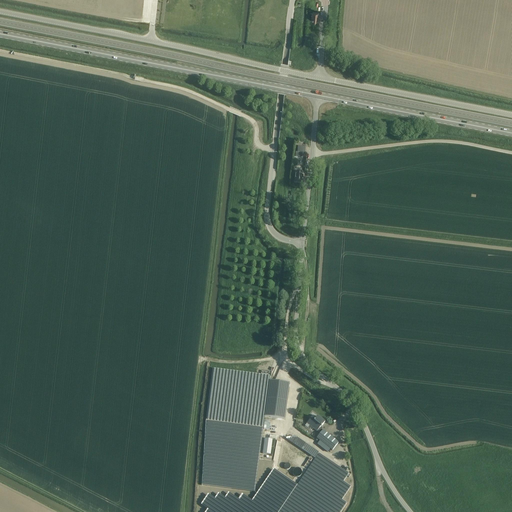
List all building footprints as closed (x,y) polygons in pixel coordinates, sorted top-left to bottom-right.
[(303,184),(304,173),(295,172),(294,183),(303,184)] [(284,419),(289,384),(274,382),(270,381),(269,381),(270,376),(212,369),(205,421),(201,485),(250,492),(254,492),(263,429),(264,421),(265,417),(284,419)] [(312,417),(306,424),(317,432),(317,431),(320,434),(316,439),(332,451),(338,443),(323,430),(322,431),(319,428),(321,427),(325,422),(317,416),(315,419),(312,417)] [(270,455),(272,440),(264,439),(262,454),(270,455)] [(341,511),(347,504),(342,500),(351,487),(344,482),(349,474),(319,454),(314,460),(279,511),(341,511)] [(205,490),(202,511),(277,511),(298,482),(271,465),(254,499),(246,494),(205,490)]
